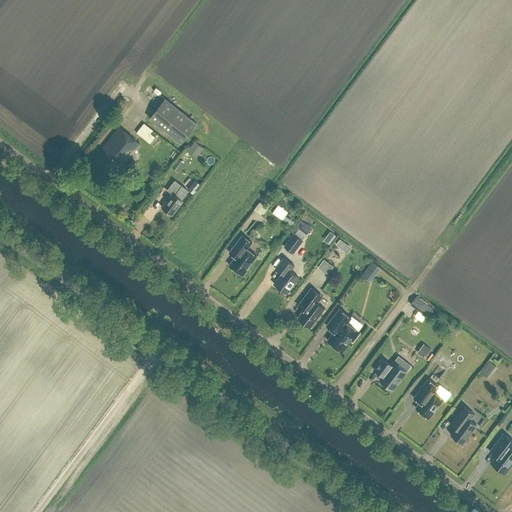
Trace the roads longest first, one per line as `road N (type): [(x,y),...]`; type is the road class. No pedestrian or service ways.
road 1 (unclassified): [(487,511),(0,142)]
road 2 (tertiary): [(370,511),(0,230)]
